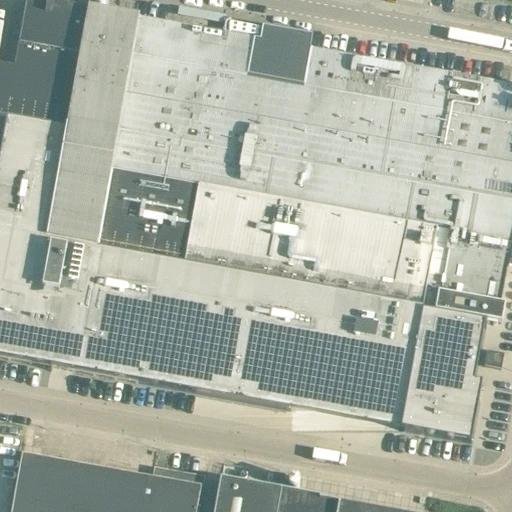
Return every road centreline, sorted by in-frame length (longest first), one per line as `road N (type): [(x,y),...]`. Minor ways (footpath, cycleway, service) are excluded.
road 1 (unclassified): [(0,399),(511,487)]
road 2 (unclassified): [(511,42),(277,0)]
